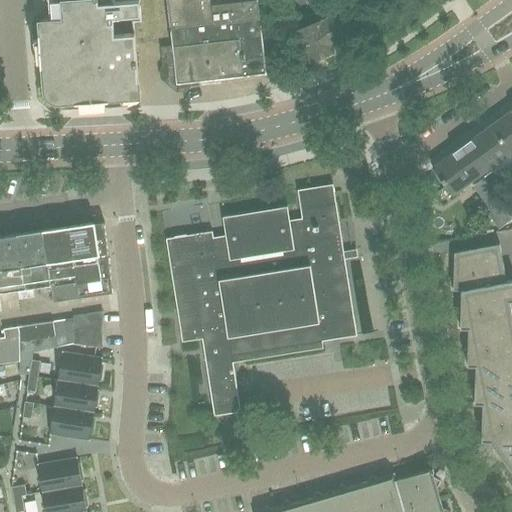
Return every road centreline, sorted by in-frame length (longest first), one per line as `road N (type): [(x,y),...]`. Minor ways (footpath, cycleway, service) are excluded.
road 1 (residential): [(170,496),(141,483),(130,452),(134,328),(122,196)]
road 2 (residential): [(170,496),(403,445),(439,422)]
road 3 (tertiary): [(115,146),(248,135),(379,97)]
road 4 (residential): [(439,422),(435,367),(389,172)]
road 5 (tertiary): [(511,2),(379,97)]
road 6 (residential): [(20,150),(10,0)]
road 7 (residential): [(389,172),(511,86)]
road 8 (tertiary): [(379,97),(447,76),(511,40)]
road 9 (residential): [(0,213),(122,196)]
